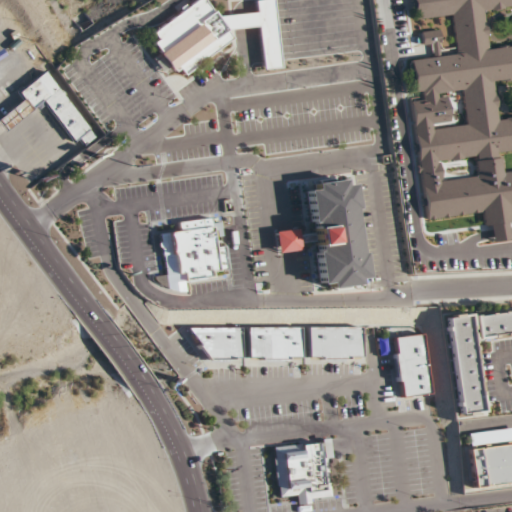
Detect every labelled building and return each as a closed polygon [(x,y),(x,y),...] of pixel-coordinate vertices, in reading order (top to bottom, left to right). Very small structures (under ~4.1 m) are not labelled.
[(197,0),(204,0),(217,17),(228,32),(234,39),(184,76),(179,69),(174,73),(153,43),(157,40),(152,34),(197,0)] [(273,0),(254,0),(256,13),(217,17),(228,32),(258,27),(263,70),(282,68),(273,0)] [(434,165),(511,153),(511,118),(498,121),(493,82),(511,79),(511,46),(488,50),(483,11),(511,6),(511,0),(410,0),(414,21),(450,16),(455,55),(409,62),(414,98),(462,91),(467,126),(430,131),(434,165)] [(96,138),(46,71),(17,94),(22,101),(0,117),(0,129),(3,133),(42,103),(73,143),(78,139),(84,147),(96,138)] [(364,281),(352,186),(344,186),(344,180),(314,184),(315,190),(306,191),(311,225),(314,224),(315,233),(299,235),(298,229),(287,231),(276,232),(279,253),(290,252),(300,250),(299,243),(317,241),(319,253),(315,254),(320,285),(329,284),(330,291),(358,287),(357,282),(364,281)] [(165,277),(182,275),(183,283),(229,278),(225,247),(215,248),(211,219),(176,223),(177,233),(169,234),(171,255),(162,256),(165,277)] [(511,312),(474,315),(476,336),(511,332),(511,312)] [(456,414),(480,411),(469,315),(445,318),(456,414)] [(362,329),(187,329),(210,362),(363,359),(362,329)] [(425,335),(434,396),(403,401),(394,340),(425,335)] [(511,485),(473,490),(466,435),(511,429),(511,485)] [(273,449),(278,499),(296,497),(297,507),(311,506),(311,501),(331,499),(325,443),(273,449)]
